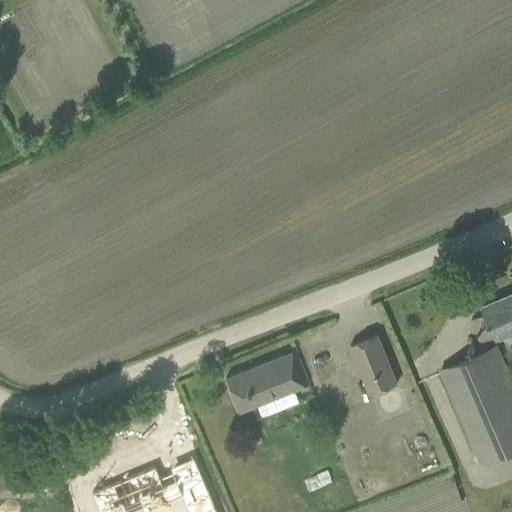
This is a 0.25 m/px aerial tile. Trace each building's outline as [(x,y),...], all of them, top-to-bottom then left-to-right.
[(511,290),(481,304),(484,311),(471,317),(481,341),(494,335),(495,338),(511,330),(511,290)] [(348,343),(368,392),(397,381),(377,331),(348,343)] [(440,368),(448,386),(480,462),(511,448),(511,402),(488,347),(440,368)] [(225,377),(232,396),(238,411),(308,383),(295,349),(225,377)] [(155,468),(93,494),(101,511),(156,511),(171,506),(169,502),(182,497),(188,511),(216,511),(202,477),(179,487),(174,473),(160,479),(155,468)]
